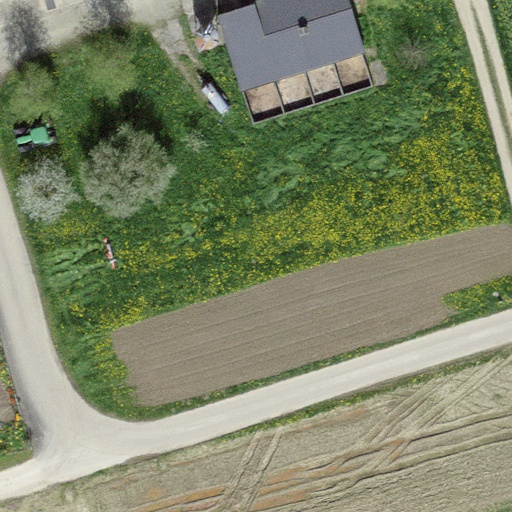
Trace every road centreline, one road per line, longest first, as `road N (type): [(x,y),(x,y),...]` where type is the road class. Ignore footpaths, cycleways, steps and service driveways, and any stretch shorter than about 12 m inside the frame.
road 1 (track): [(0,50),(128,0),(454,0),(511,179)]
road 2 (unclassified): [(511,326),(85,453)]
road 3 (track): [(0,238),(85,453),(0,481)]
